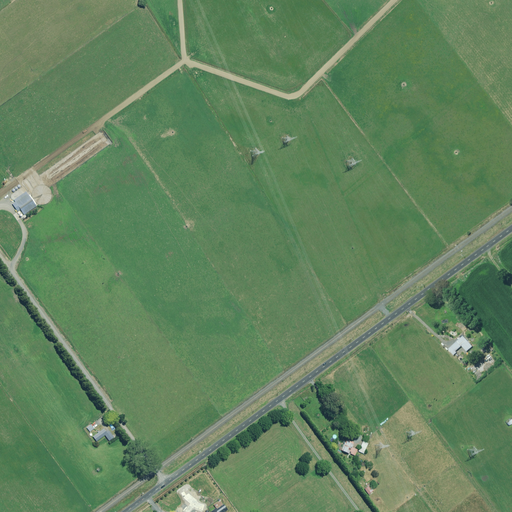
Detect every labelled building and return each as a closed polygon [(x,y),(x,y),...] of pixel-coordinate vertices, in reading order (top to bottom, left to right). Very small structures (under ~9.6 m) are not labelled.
[(11,190),(12,193),(21,187),(19,184),(11,190)] [(15,202),(12,204),(15,208),(18,212),(20,210),(24,215),(36,207),(26,192),(14,200),(15,202)] [(464,336),(449,350),(455,356),(464,348),(468,351),(473,346),(464,336)] [(107,433),(104,429),(93,437),(96,441),(105,435),(109,441),(113,437),(109,431),(107,433)] [(346,440),(341,450),(349,454),(349,453),(355,456),(358,450),(352,447),(353,443),(346,440)] [(368,444),(363,442),(358,452),(364,454),(368,444)] [(373,491),(369,485),(364,488),(368,494),(373,491)]
